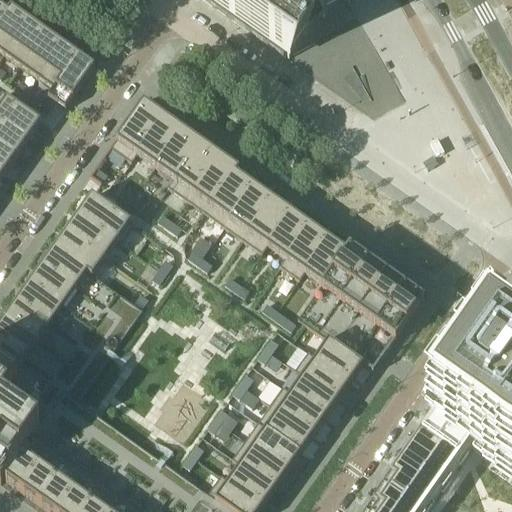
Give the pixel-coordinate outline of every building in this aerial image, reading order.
[(345,0),(198,0),(289,64),(308,37),(323,24),(351,9),(345,0)] [(0,10),(0,27),(8,16),(7,15),(0,10)] [(8,16),(0,27),(0,57),(3,59),(27,24),(11,12),(10,12),(7,15),(8,16)] [(27,24),(3,59),(19,71),(44,36),(27,24)] [(44,36),(19,71),(36,83),(61,48),(44,36)] [(61,48),(36,83),(52,94),(53,94),(77,59),(61,48)] [(52,94),(47,101),(55,106),(65,113),(94,71),(77,59),(53,94),(52,94)] [(19,87),(14,93),(24,100),(28,94),(19,87)] [(28,94),(24,100),(34,107),(38,101),(28,94)] [(1,99),(0,100),(0,126),(27,145),(40,126),(1,99)] [(47,101),(41,110),(48,115),(55,106),(47,101)] [(143,105),(109,153),(111,154),(130,167),(131,168),(137,159),(136,159),(163,120),(143,105)] [(163,120),(136,159),(137,159),(154,172),(182,133),(163,120)] [(0,126),(0,152),(14,163),(27,145),(0,126)] [(182,133),(154,172),(172,184),(173,185),(200,146),(182,133)] [(172,184),(167,192),(167,193),(186,206),(219,160),(200,146),(173,185),(172,184)] [(0,152),(0,179),(2,180),(14,163),(0,152)] [(219,160),(186,206),(205,219),(235,176),(236,177),(238,173),(237,173),(219,160)] [(96,174),(92,180),(102,187),(106,181),(96,174)] [(235,176),(205,219),(223,232),(253,190),(236,177),(235,176)] [(253,190),(223,232),(242,246),(272,203),(253,190)] [(124,194),(119,200),(129,207),(134,201),(124,194)] [(91,199),(78,218),(117,245),(116,246),(120,249),(121,248),(134,230),(91,199)] [(134,201),(129,207),(139,214),(144,208),(134,201)] [(272,203),(242,246),(260,259),(290,216),(272,203)] [(290,216),(260,259),(279,272),(309,229),(290,216)] [(78,218),(65,236),(104,263),(116,246),(117,245),(78,218)] [(161,220),(157,227),(166,234),(171,227),(161,220)] [(171,227),(166,234),(176,241),(181,234),(171,227)] [(309,229),(279,272),(297,285),(298,286),(304,278),(303,277),(328,242),(309,229)] [(65,236),(53,253),(92,281),(104,263),(65,236)] [(199,242),(190,256),(191,257),(201,263),(210,250),(199,242)] [(328,242),(303,277),(304,278),(321,290),(322,290),(346,255),(328,242)] [(321,290),(297,325),(298,326),(302,328),(327,346),(362,370),(372,377),(423,304),(349,251),(346,255),(322,290),(321,290)] [(0,487),(3,484),(43,511),(224,511),(207,499),(174,476),(161,467),(99,423),(77,408),(82,401),(135,327),(137,323),(142,316),(92,281),(53,253),(0,327),(0,487)] [(191,257),(187,263),(196,270),(201,264),(201,263),(191,257)] [(201,264),(196,270),(206,277),(211,271),(201,264)] [(165,265),(158,275),(165,279),(172,270),(165,265)] [(158,275),(151,285),(158,289),(165,279),(158,275)] [(228,283),(224,290),(234,297),(238,290),(228,283)] [(238,290),(234,297),(243,303),(248,297),(238,290)] [(141,300),(134,309),(140,314),(147,304),(141,300)] [(266,309),(261,316),(271,323),(275,316),(266,309)] [(275,316),(271,323),(280,330),(285,323),(275,316)] [(285,323),(280,330),(290,337),(295,330),(285,323)] [(271,344),(264,354),(270,359),(277,349),(271,344)] [(315,363),(314,364),(349,388),(362,370),(327,346),(315,363)] [(427,433),(371,511),(511,511),(511,366),(487,349),(427,433)] [(264,354),(257,364),(263,369),(270,359),(264,354)] [(294,376),(293,376),(301,382),(302,381),(336,406),(349,388),(314,364),(315,363),(307,357),(306,358),(294,376)] [(246,380),(239,389),(245,394),(252,384),(246,380)] [(290,398),(289,399),(324,423),(336,406),(302,381),(301,382),(290,398)] [(239,389),(232,399),(238,404),(245,394),(239,389)] [(281,393),(269,411),(312,441),(324,423),(289,399),(290,398),(282,392),(281,393)] [(269,411),(256,428),(299,459),(312,441),(269,411)] [(221,415),(214,425),(220,429),(227,420),(221,415)] [(214,425),(207,435),(213,439),(220,429),(214,425)] [(256,428),(244,446),(287,476),(299,459),(256,428)] [(232,464),(231,465),(239,470),(240,469),(274,494),(287,476),(244,446),(232,464)] [(196,450),(189,460),(195,465),(202,455),(196,450)] [(189,460),(182,470),(188,474),(195,465),(189,460)] [(227,486),(227,487),(262,511),(274,494),(240,469),(239,470),(227,486)] [(219,481),(207,499),(224,511),(261,511),(262,511),(227,487),(227,486),(220,481),(219,481)]
